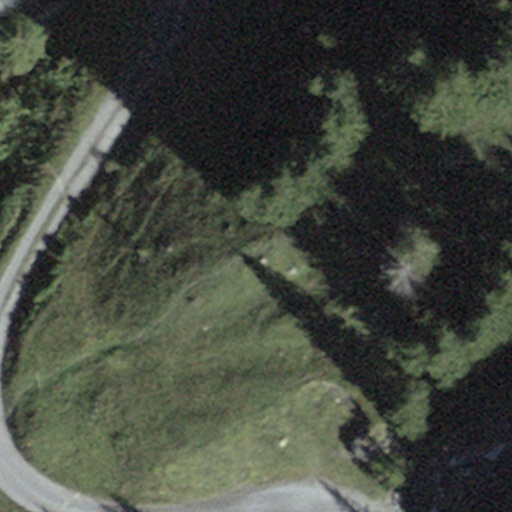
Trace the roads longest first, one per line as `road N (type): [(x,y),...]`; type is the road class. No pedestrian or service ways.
road 1 (track): [(0,328),(12,281),(181,0)]
road 2 (track): [(106,511),(44,506),(0,452)]
